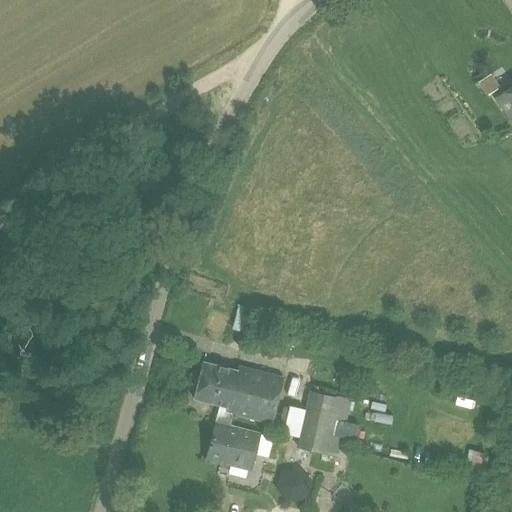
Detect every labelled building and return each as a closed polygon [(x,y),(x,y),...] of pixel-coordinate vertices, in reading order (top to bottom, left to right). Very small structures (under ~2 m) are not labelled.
[(511,120),(511,84),(495,95),(511,120)] [(220,405),(216,422),(232,426),(235,415),(271,424),(284,377),(239,365),(238,370),(204,362),(194,398),(220,405)] [(312,392),(304,427),(343,436),(351,400),(312,392)] [(206,459),(238,467),(251,470),(260,433),(232,426),(216,422),(206,459)] [(339,455),(343,436),(304,427),(299,446),(339,455)] [(274,488),(287,503),(306,499),(312,481),(300,467),(281,470),(274,488)]
